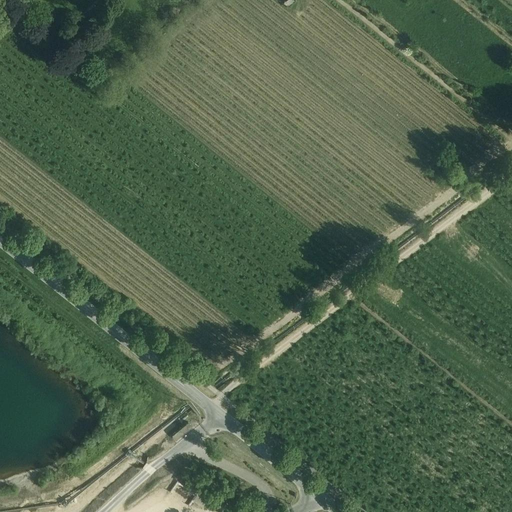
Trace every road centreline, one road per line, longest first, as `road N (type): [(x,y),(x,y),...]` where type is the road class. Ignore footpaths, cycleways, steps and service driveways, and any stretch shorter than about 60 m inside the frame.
road 1 (track): [(99,511),(209,425),(226,391),(511,174)]
road 2 (tertiary): [(0,238),(342,511)]
road 3 (track): [(511,137),(339,0)]
